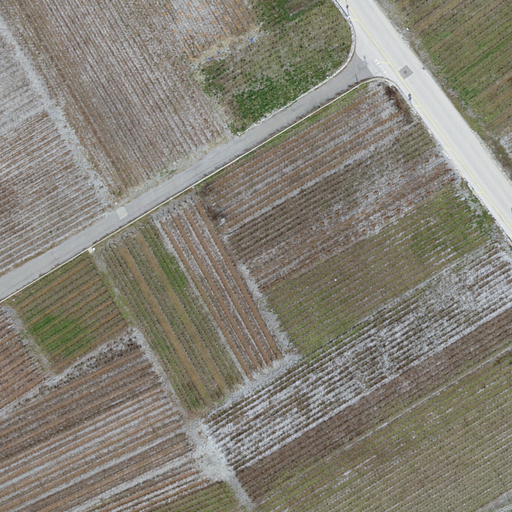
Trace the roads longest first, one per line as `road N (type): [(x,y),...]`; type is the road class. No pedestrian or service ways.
road 1 (residential): [(0,291),(392,49)]
road 2 (tertiary): [(511,212),(392,49)]
